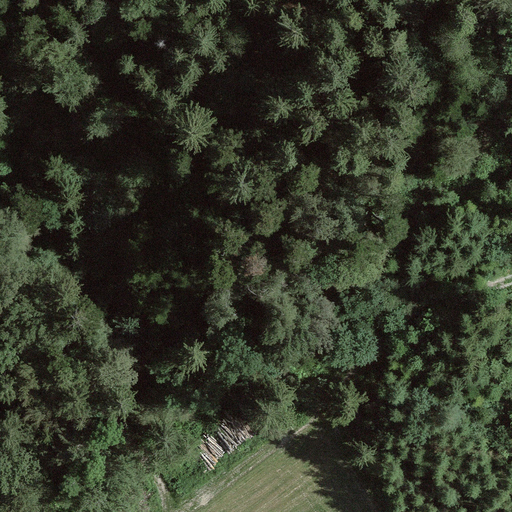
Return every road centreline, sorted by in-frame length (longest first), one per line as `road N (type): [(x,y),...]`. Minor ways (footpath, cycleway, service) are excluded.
road 1 (track): [(179,511),(94,385),(75,323),(86,243),(77,76),(94,0)]
road 2 (track): [(511,271),(312,420)]
road 3 (track): [(312,420),(179,511)]
